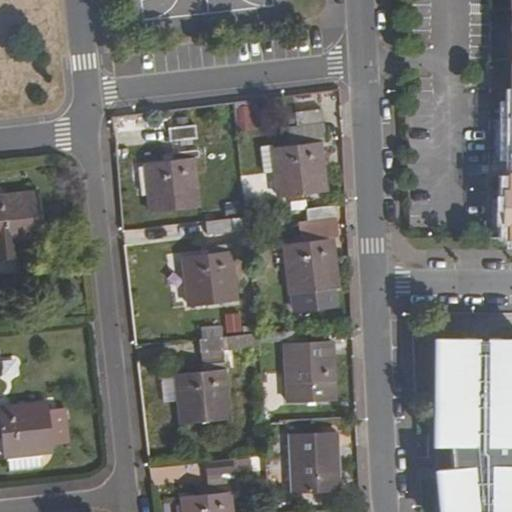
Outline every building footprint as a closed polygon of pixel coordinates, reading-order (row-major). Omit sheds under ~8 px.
[(511,0),(488,0),(487,238),(511,238),(511,0)] [(268,128),(264,104),(235,109),(238,132),(268,128)] [(324,109),(296,113),(298,123),(326,120),(324,109)] [(196,118),(167,120),(168,130),(196,128),(196,118)] [(327,130),(319,131),(320,139),(328,138),(327,130)] [(319,131),(299,134),(300,142),(277,145),(284,196),(328,190),(320,139),(319,131)] [(189,142),(169,144),(169,150),(145,153),(151,204),(195,199),(190,148),(189,142)] [(0,192),(0,238),(41,235),(39,189),(0,192)] [(339,202),(312,205),(313,217),(340,215),(339,202)] [(246,212),(203,218),(204,228),(247,224),(246,212)] [(316,236),(291,239),(296,289),(299,289),(301,307),(341,303),(340,285),(342,284),(337,235),(336,227),(316,231),(316,236)] [(235,235),(228,236),(229,244),(236,242),(235,235)] [(228,236),(206,239),(206,246),(183,249),(189,301),(234,296),(229,244),(228,236)] [(223,314),(225,332),(241,330),(239,312),(223,314)] [(305,331),(288,332),(288,340),(305,339),(305,331)] [(224,335),(196,337),(196,347),(225,346),(224,335)] [(462,340),(438,339),(450,468),(454,511),(511,511),(511,340),(500,340),(500,338),(462,338),(462,340)] [(333,341),(286,344),(287,399),(335,398),(333,341)] [(198,368),(173,371),(176,422),(222,419),(219,367),(219,360),(197,361),(198,368)] [(0,441),(1,451),(5,450),(52,446),(52,440),(69,438),(67,404),(49,405),(49,401),(0,404),(0,441)] [(335,432),(289,434),(291,492),(338,490),(335,432)] [(5,450),(6,466),(38,463),(37,448),(5,450)] [(249,455),(202,459),(203,469),(250,466),(249,455)] [(442,511),(454,511),(450,468),(438,469),(442,511)] [(205,488),(181,491),(182,511),(229,511),(227,487),(227,480),(204,481),(205,488)]
